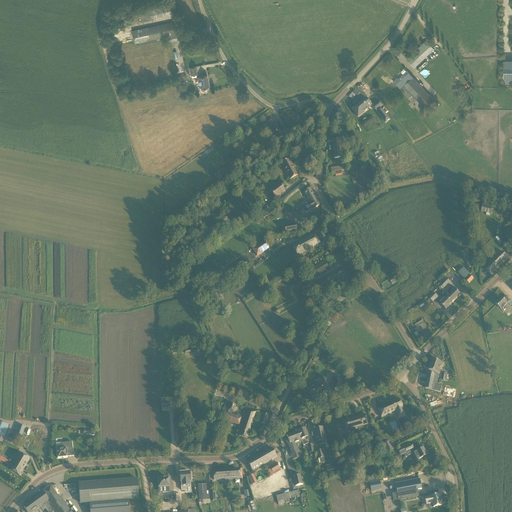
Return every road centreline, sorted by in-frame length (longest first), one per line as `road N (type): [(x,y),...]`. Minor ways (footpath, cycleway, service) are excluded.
road 1 (tertiary): [(10,511),(41,477),(62,468),(226,459),(270,431)]
road 2 (unclassified): [(371,280),(320,195),(329,108)]
road 3 (unclassified): [(270,431),(339,299),(371,280)]
road 4 (unclassified): [(329,108),(314,100),(264,102),(226,63),(211,28)]
road 5 (unclassified): [(458,511),(452,470),(400,375)]
road 6 (tertiary): [(270,431),(400,375)]
road 7 (unclassified): [(329,108),(397,34),(415,0)]
road 8 (tertiary): [(418,358),(511,265)]
